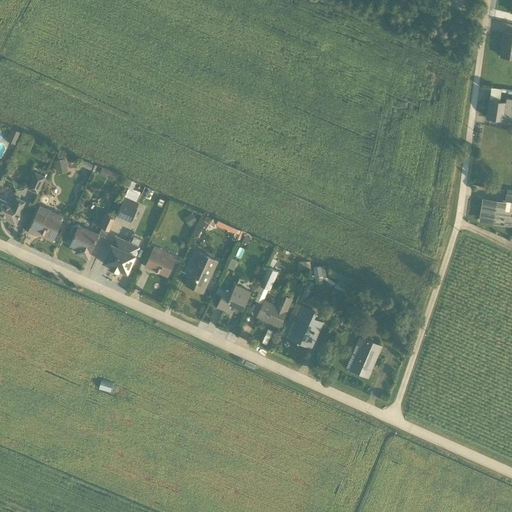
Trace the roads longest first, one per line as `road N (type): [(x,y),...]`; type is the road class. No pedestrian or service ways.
road 1 (unclassified): [(487,0),(456,227),(390,418)]
road 2 (unclassified): [(0,242),(390,418)]
road 3 (unclassified): [(390,418),(511,473)]
